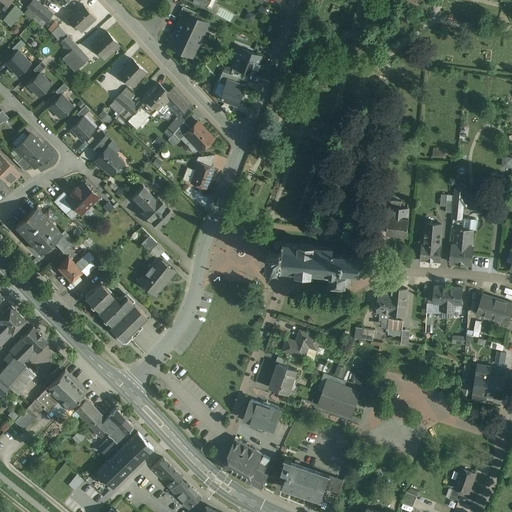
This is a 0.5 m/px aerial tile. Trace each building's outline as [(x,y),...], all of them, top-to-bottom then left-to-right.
[(43,6),(35,0),(31,0),(27,6),(29,7),(37,14),(43,6)] [(83,4),(69,18),(81,32),(86,27),(88,27),(97,19),(83,4)] [(15,5),(4,19),(11,25),(22,11),(15,5)] [(53,14),(43,6),(37,14),(47,22),(53,14)] [(195,12),(183,6),(179,14),(183,16),(184,14),(192,17),(195,12)] [(37,14),(29,7),(24,13),(32,19),(37,14)] [(192,17),(184,14),(183,16),(170,44),(192,54),(206,24),(192,17)] [(56,20),(48,27),(59,39),(67,32),(56,20)] [(106,31),(92,44),(105,58),(119,45),(106,31)] [(76,45),(68,35),(61,42),(69,51),(76,45)] [(21,39),(12,47),(16,52),(18,50),(25,44),(21,39)] [(76,45),(69,51),(63,57),(67,62),(72,58),(80,66),(88,58),(76,45)] [(237,55),(233,66),(250,73),(253,74),(256,68),(257,69),(260,63),(258,62),(260,55),(244,49),(240,47),(237,55)] [(18,50),(16,52),(6,62),(18,74),(30,62),(18,50)] [(132,59),(119,73),(132,86),(146,72),(132,59)] [(42,61),(34,69),(38,73),(39,72),(40,72),(47,65),(42,61)] [(233,66),(230,74),(239,77),(247,80),(250,73),(233,66)] [(219,81),(225,84),(227,79),(229,80),(237,83),(239,77),(230,74),(223,71),(219,81)] [(38,73),(27,84),(39,96),(51,84),(40,72),(39,72),(38,73)] [(227,79),(225,84),(221,96),(220,96),(220,97),(221,98),(222,98),(235,103),(237,104),(238,102),(237,102),(243,88),(244,85),(242,85),(237,83),(229,80),(227,79)] [(225,84),(219,81),(215,91),(221,96),(225,84)] [(64,83),(55,91),(60,95),(61,94),(62,94),(68,87),(64,83)] [(158,83),(145,97),(156,107),(159,110),(164,104),(161,103),(164,99),(167,101),(172,95),(169,92),(158,83)] [(186,105),(172,89),(169,92),(172,95),(167,101),(170,104),(180,112),(186,105)] [(130,100),(122,92),(115,99),(124,107),(130,100)] [(60,95),(49,106),(61,118),(73,106),(62,94),(61,94),(60,95)] [(134,115),(124,107),(120,112),(135,126),(148,111),(151,114),(156,107),(145,97),(137,106),(140,108),(134,115)] [(124,107),(115,99),(111,104),(120,112),(124,107)] [(130,100),(124,107),(134,115),(140,108),(137,106),(135,105),(136,103),(131,99),(130,100)] [(167,101),(164,99),(161,103),(164,104),(159,110),(163,113),(170,104),(167,101)] [(86,105),(77,113),(81,117),(83,116),(90,109),(86,105)] [(103,109),(99,114),(109,122),(113,116),(103,109)] [(2,110),(0,111),(0,123),(10,117),(2,110)] [(178,115),(166,129),(172,135),(174,133),(184,121),(178,115)] [(81,117),(71,128),(83,140),(95,128),(83,116),(81,117)] [(184,121),(174,133),(179,139),(185,134),(185,133),(190,128),(184,121)] [(190,128),(185,133),(185,134),(200,150),(213,138),(198,121),(190,128)] [(108,136),(102,131),(90,144),(96,150),(108,136)] [(50,152),(30,133),(16,147),(24,155),(32,163),(35,166),(50,152)] [(123,161),(107,147),(96,159),(112,174),(115,170),(116,170),(119,170),(120,168),(120,166),(120,165),(123,161)] [(446,149),(433,148),(432,156),(445,157),(446,149)] [(19,173),(0,153),(0,175),(5,180),(5,181),(8,184),(15,177),(17,177),(19,175),(19,173)] [(32,163),(24,155),(17,162),(25,170),(32,163)] [(201,163),(198,162),(191,181),(207,187),(214,168),(201,163)] [(81,212),(97,196),(83,182),(78,187),(77,186),(71,191),(73,193),(69,196),(67,198),(75,205),(81,212)] [(156,198),(143,185),(133,196),(145,208),(156,198)] [(67,198),(69,196),(64,191),(54,201),(66,213),(75,205),(67,198)] [(453,195),(441,194),(440,206),(446,206),(445,212),(451,213),(453,195)] [(145,208),(142,211),(157,227),(173,211),(158,195),(156,198),(145,208)] [(463,204),(454,203),(452,218),(462,219),(463,204)] [(62,233),(37,206),(16,226),(41,252),(53,241),(62,233)] [(401,207),(391,206),(390,215),(388,215),(387,233),(407,235),(409,217),(407,217),(408,208),(401,207)] [(377,211),(369,210),(367,221),(375,222),(376,214),(377,211)] [(477,219),(471,219),(471,220),(465,220),(464,229),(474,230),(476,230),(477,219)] [(442,224),(426,223),(424,244),(440,245),(442,224)] [(464,229),(455,228),(453,244),(472,246),(474,230),(464,229)] [(65,230),(62,233),(53,241),(64,253),(76,242),(65,230)] [(150,234),(141,243),(150,251),(158,243),(150,234)] [(334,247),(320,246),(320,247),(314,246),(314,245),(302,244),(300,244),(299,244),(285,243),(284,243),(284,242),(283,242),(283,243),(275,242),(275,241),(274,241),(274,242),(273,242),(273,243),(274,243),(274,249),(272,249),(272,247),(270,246),(270,249),(269,249),(267,249),(267,251),(269,251),(268,260),(266,259),(266,261),(268,261),(268,262),(269,262),(269,264),(270,264),(271,262),(276,263),(275,266),(281,267),(281,268),(281,269),(280,269),(281,271),(282,270),(283,270),(296,271),(296,272),(297,272),(297,273),(299,273),(310,274),(312,274),(312,273),(313,273),(326,274),(327,275),(330,275),(329,285),(346,287),(346,286),(346,280),(351,281),(351,272),(359,272),(360,274),(361,274),(361,272),(365,268),(367,269),(367,268),(365,267),(366,262),(368,261),(368,260),(366,260),(362,256),(363,254),(362,253),(361,255),(353,254),(353,252),(352,252),(352,254),(344,254),(344,252),(342,251),(342,253),(334,253),(335,251),(333,251),(334,247)] [(424,244),(422,244),(420,260),(441,262),(442,245),(440,245),(424,244)] [(453,244),(451,262),(471,264),(473,246),(472,246),(453,244)] [(88,251),(76,263),(82,270),(87,275),(93,269),(93,268),(99,263),(88,251)] [(69,256),(58,266),(62,271),(62,272),(66,276),(67,276),(71,281),(82,270),(76,263),(69,256)] [(158,257),(138,281),(155,295),(163,285),(164,285),(169,279),(169,278),(175,271),(158,257)] [(120,302),(101,283),(100,283),(86,296),(86,297),(99,310),(99,311),(112,324),(112,325),(112,326),(124,338),(125,338),(147,317),(147,315),(127,296),(126,296),(120,302)] [(407,288),(392,287),(382,286),(381,294),(392,295),(390,313),(405,315),(407,288)] [(449,286),(435,286),(434,303),(441,303),(440,310),(448,311),(449,286)] [(463,287),(449,286),(448,311),(455,311),(455,304),(462,304),(463,287)] [(511,314),(511,302),(482,293),(477,312),(509,323),(511,314)] [(381,294),(378,294),(376,312),(379,312),(390,313),(392,295),(381,294)] [(26,320),(10,304),(0,314),(0,320),(13,333),(26,320)] [(434,312),(427,311),(426,326),(434,326),(434,312)] [(390,313),(379,312),(379,313),(379,318),(379,321),(382,321),(382,318),(389,319),(390,313)] [(403,320),(389,319),(388,328),(402,329),(403,320)] [(481,336),(483,320),(476,319),(474,335),(481,336)] [(13,333),(0,320),(0,345),(0,346),(13,333)] [(48,341),(33,326),(22,337),(24,339),(35,351),(37,352),(48,341)] [(375,329),(363,328),(362,339),(373,340),(375,329)] [(321,337),(300,329),(296,341),(294,340),(293,341),(290,352),(291,352),(291,353),(297,355),(305,357),(310,343),(318,346),(321,337)] [(454,335),(453,343),(465,345),(466,336),(454,335)] [(287,338),(283,350),(290,352),(293,341),(288,339),(288,338),(287,338)] [(35,351),(24,339),(12,351),(23,363),(35,351)] [(289,360),(278,356),(276,361),(279,363),(287,365),(289,360)] [(22,373),(10,361),(0,372),(0,376),(11,386),(22,373)] [(287,365),(279,363),(270,387),(288,394),(297,369),(287,365)] [(492,366),(478,364),(474,393),(487,395),(502,397),(506,376),(491,374),(492,366)] [(338,365),(335,375),(361,382),(362,379),(355,377),(357,370),(338,365)] [(86,390),(65,370),(48,387),(61,399),(69,407),(86,390)] [(11,386),(0,376),(0,393),(2,396),(11,386)] [(360,391),(328,380),(319,404),(351,416),(360,391)] [(61,399),(48,387),(38,397),(46,405),(44,408),(48,412),(61,399)] [(487,395),(474,393),(473,400),(486,403),(487,395)] [(38,397),(15,420),(23,429),(37,415),(36,415),(44,408),(46,405),(38,397)] [(313,402),(302,398),(300,404),(311,408),(313,402)] [(105,418),(86,399),(69,415),(74,420),(79,415),(99,436),(105,430),(100,424),(105,419),(105,418)] [(274,429),(281,410),(269,406),(269,405),(263,402),(263,404),(251,399),(244,418),(274,429)] [(9,413),(16,419),(20,414),(14,408),(9,413)] [(116,408),(105,418),(105,419),(100,424),(105,430),(108,432),(125,417),(116,408)] [(125,417),(108,432),(111,435),(105,441),(110,447),(125,432),(126,432),(133,425),(125,417)] [(153,447),(138,431),(97,470),(113,486),(153,447)] [(247,479),(262,486),(269,473),(264,471),(270,457),(235,438),(224,465),(247,479)] [(110,447),(105,441),(99,447),(104,453),(110,447)] [(183,477),(163,457),(152,468),(171,488),(183,477)] [(283,485),(322,498),(330,474),(286,459),(282,470),(287,472),(283,485)] [(476,473),(461,468),(454,487),(469,493),(476,473)] [(344,479),(330,474),(322,498),(336,503),(344,479)] [(202,496),(183,477),(171,488),(183,500),(191,507),(202,496)] [(402,502),(413,507),(417,496),(406,491),(402,502)] [(469,503),(470,494),(452,491),(451,499),(469,503)]
